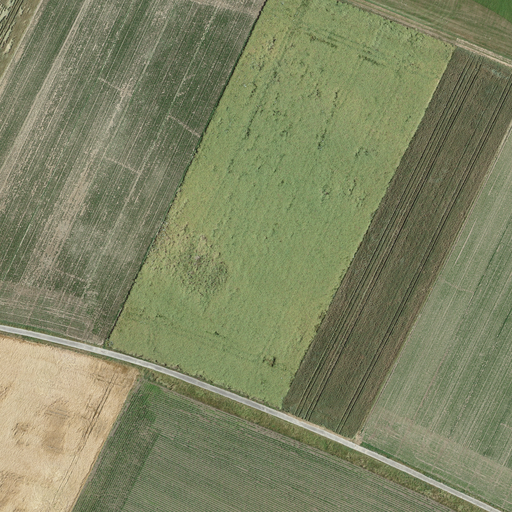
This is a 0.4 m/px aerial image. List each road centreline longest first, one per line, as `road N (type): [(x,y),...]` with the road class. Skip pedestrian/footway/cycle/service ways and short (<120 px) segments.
road 1 (track): [(489,511),(347,443),(163,370),(0,328)]
road 2 (track): [(352,0),(511,62)]
